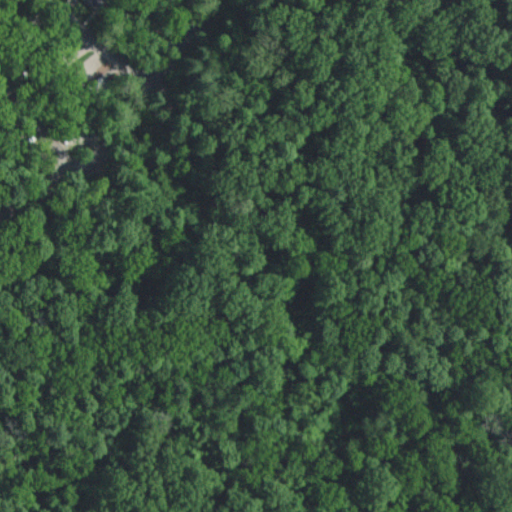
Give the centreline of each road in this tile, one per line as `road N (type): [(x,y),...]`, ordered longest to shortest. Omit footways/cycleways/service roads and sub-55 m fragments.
road 1 (residential): [(0,210),(81,165),(117,132),(211,0)]
road 2 (residential): [(155,87),(45,0)]
